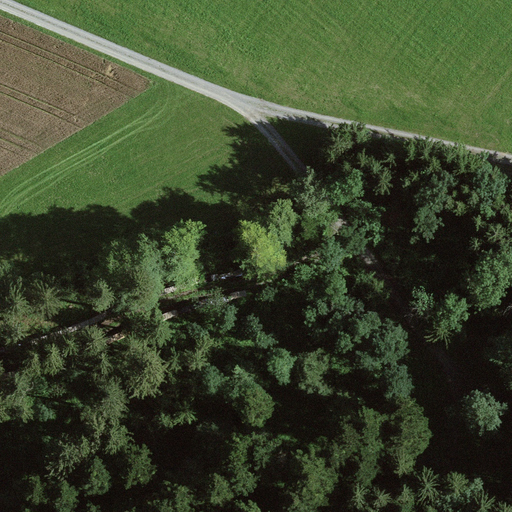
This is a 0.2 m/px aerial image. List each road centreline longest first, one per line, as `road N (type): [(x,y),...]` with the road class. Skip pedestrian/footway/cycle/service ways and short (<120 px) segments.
road 1 (track): [(0,3),(233,106),(294,163),(383,283),(452,400),(451,511)]
road 2 (track): [(233,106),(511,163)]
